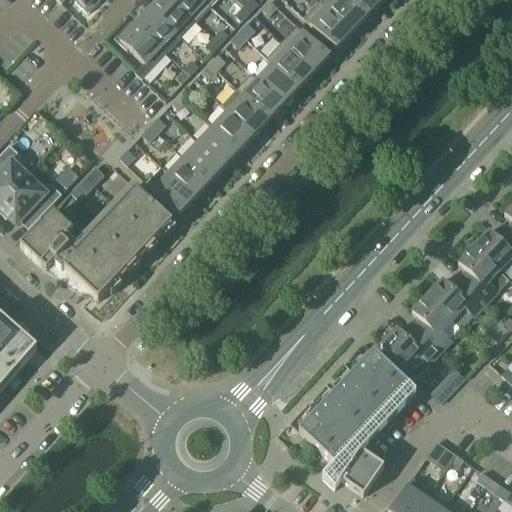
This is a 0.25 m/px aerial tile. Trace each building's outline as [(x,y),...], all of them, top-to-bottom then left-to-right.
[(95,0),(52,0),(60,8),(67,0),(71,0),(76,4),(74,6),(87,18),(100,4),(95,0)] [(195,26),(167,0),(161,0),(150,13),(180,42),(195,26)] [(167,0),(195,26),(210,11),(198,0),(167,0)] [(198,0),(210,11),(220,0),(198,0)] [(324,0),(318,6),(351,38),(366,22),(342,0),(324,0)] [(374,0),(342,0),(366,22),(381,6),(374,0)] [(250,3),(242,11),(249,18),(257,9),(250,3)] [(261,14),(268,21),(276,12),(269,5),(261,14)] [(351,38),(318,6),(303,23),(336,54),(351,38)] [(249,18),(242,11),(234,20),(241,26),(249,18)] [(180,42),(150,13),(135,29),(165,58),(180,42)] [(247,28),(238,37),(246,44),(254,35),(247,28)] [(165,58),(135,29),(130,33),(126,29),(113,43),(126,55),(128,53),(143,68),(134,77),(141,84),(165,58)] [(296,30),(280,47),(313,78),(328,61),(296,30)] [(221,34),(212,43),(219,49),(227,40),(221,34)] [(246,44),(238,37),(230,46),(237,53),(246,44)] [(219,49),(212,43),(204,51),(211,58),(219,49)] [(265,63),(271,69),(271,68),(298,94),(313,78),(280,47),(265,63)] [(217,60),(209,69),(216,76),(225,67),(217,60)] [(191,65),(183,74),(190,81),(198,72),(191,65)] [(271,69),(256,84),(283,109),(298,94),(271,68),(271,69)] [(216,76),(209,69),(201,77),(208,84),(216,76)] [(190,81),(183,74),(175,83),(181,89),(190,81)] [(235,94),(242,100),(268,125),(283,109),(256,84),(250,78),(235,94)] [(187,91),(179,100),(186,107),(195,98),(187,91)] [(186,107),(179,100),(171,109),(178,115),(186,107)] [(242,100),(227,115),(253,141),(268,125),(242,100)] [(227,115),(212,131),(239,156),(253,141),(227,115)] [(158,123),(150,132),(157,138),(165,130),(158,123)] [(212,131),(197,147),(224,172),(239,156),(212,131)] [(157,138),(150,132),(141,140),(149,147),(157,138)] [(197,147),(182,162),(209,188),(224,172),(197,147)] [(0,211),(27,182),(15,171),(20,161),(9,150),(0,158),(0,211)] [(135,162),(127,155),(119,164),(127,171),(135,162)] [(182,162),(168,178),(167,178),(194,203),(209,188),(182,162)] [(95,172),(70,198),(79,206),(104,180),(95,172)] [(106,178),(112,183),(117,178),(111,172),(106,178)] [(167,178),(168,178),(162,172),(146,189),(179,220),(194,203),(167,178)] [(72,177),(61,189),(66,194),(77,181),(72,177)] [(27,182),(0,211),(0,217),(6,222),(7,221),(15,229),(22,222),(31,231),(61,199),(49,188),(39,194),(27,182)] [(40,271),(82,300),(86,295),(97,306),(171,228),(136,194),(80,254),(68,242),(73,236),(52,217),(19,252),(40,271)] [(511,226),(504,234),(511,242),(511,209),(503,219),(511,226)] [(488,235),(473,251),(499,276),(510,265),(511,266),(511,242),(504,234),(496,242),(488,235)] [(465,275),(457,283),(485,310),(497,297),(488,288),(499,276),(473,251),(457,268),(465,275)] [(442,284),(427,300),(453,325),(463,313),(473,322),(485,310),(457,283),(450,291),(442,284)] [(419,324),(411,332),(439,358),(451,346),(441,337),(453,325),(427,300),(411,317),(419,324)] [(0,394),(36,353),(4,324),(0,321),(0,394)] [(396,333),(380,350),(406,374),(415,384),(427,371),(439,358),(411,332),(404,340),(396,333)] [(322,483),(334,494),(340,485),(363,501),(383,471),(359,455),(354,450),(409,393),(410,392),(373,357),(298,436),(334,470),(322,483)] [(500,379),(508,387),(511,382),(511,377),(507,373),(500,379)] [(441,393),(433,401),(441,408),(448,400),(441,393)] [(440,461),(449,467),(454,459),(445,453),(440,461)] [(454,459),(449,467),(458,473),(463,465),(454,459)] [(476,485),(485,491),(490,484),(481,477),(476,485)] [(390,511),(417,511),(429,495),(411,483),(390,511)] [(490,484),(485,491),(493,497),(499,490),(490,484)] [(417,511),(444,511),(447,507),(429,495),(417,511)]
